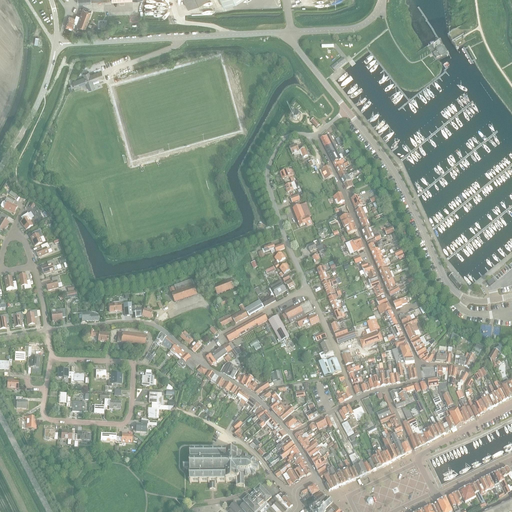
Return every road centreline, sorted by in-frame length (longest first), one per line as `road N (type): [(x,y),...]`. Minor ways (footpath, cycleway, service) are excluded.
road 1 (residential): [(51,358),(132,361),(131,409),(122,424),(50,419),(45,387)]
road 2 (residential): [(418,364),(315,135)]
road 3 (tertiary): [(482,301),(451,287),(400,180),(346,111)]
road 4 (tertiary): [(58,43),(291,32)]
road 5 (residential): [(306,288),(267,174),(287,136),(315,135)]
road 6 (residential): [(46,331),(140,322),(160,328),(195,359)]
road 7 (tertiary): [(0,167),(42,93),(58,43)]
road 8 (residential): [(195,359),(220,334),(306,288)]
